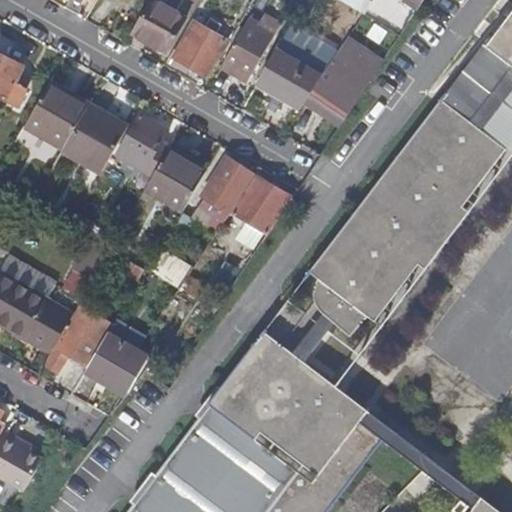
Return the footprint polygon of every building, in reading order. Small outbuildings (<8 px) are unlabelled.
[(169,0),(166,7),(154,0),(134,36),(168,54),(187,19),(177,12),(184,2),(181,0),(169,0)] [(308,0),(293,0),(291,4),(302,11),(308,0)] [(362,0),(346,0),(345,3),(365,14),(371,5),(362,0)] [(403,0),(402,3),(418,13),(425,2),(421,0),(403,0)] [(511,14),(488,47),(486,45),(311,273),(320,280),(316,288),(315,293),(315,298),(316,303),(318,309),(321,313),(324,315),(336,325),(352,338),(369,318),(376,323),(420,266),(406,254),(450,197),(464,208),(508,151),(472,123),(511,71),(511,14)] [(261,25),(251,19),(227,60),(236,65),(231,73),(248,84),(283,26),(267,15),(261,25)] [(206,29),(194,21),(170,62),(183,70),(186,65),(210,80),(231,43),(217,36),(223,25),(213,19),(206,29)] [(385,61),(349,38),(312,95),(347,118),(385,61)] [(323,75),(279,50),(258,86),(301,110),(323,75)] [(0,54),(0,99),(19,110),(28,91),(17,86),(27,66),(0,54)] [(511,145),(511,71),(472,123),(508,151),(511,145)] [(53,82),(51,86),(66,95),(69,92),(53,82)] [(51,86),(25,131),(63,153),(88,110),(91,105),(69,92),(66,95),(51,86)] [(245,110),(264,117),(270,103),(250,95),(245,110)] [(312,95),(306,103),(341,126),(347,118),(312,95)] [(91,105),(88,110),(110,123),(114,117),(91,105)] [(110,123),(88,110),(63,153),(62,155),(101,177),(131,127),(114,117),(110,123)] [(170,134),(141,117),(117,158),(152,178),(168,151),(162,147),(170,134)] [(208,171),(170,149),(146,192),(184,214),(208,171)] [(257,178),(228,159),(203,198),(206,200),(231,215),(257,178)] [(258,175),(257,178),(231,215),(268,237),(294,198),(258,175)] [(464,208),(450,197),(406,254),(420,266),(427,271),(471,213),(464,208)] [(206,200),(202,207),(226,222),(231,215),(206,200)] [(79,216),(71,229),(111,251),(117,241),(118,239),(79,216)] [(111,251),(127,260),(147,271),(150,273),(156,263),(117,241),(111,251)] [(127,260),(111,251),(104,263),(119,272),(127,260)] [(147,271),(127,260),(119,272),(139,284),(147,271)] [(156,263),(150,273),(181,290),(188,279),(156,261),(156,263)] [(34,292),(1,272),(0,273),(0,327),(10,333),(34,292)] [(74,315),(34,292),(10,333),(50,356),(74,315)] [(79,305),(74,315),(50,356),(44,367),(59,377),(71,359),(89,370),(90,368),(110,334),(115,326),(79,305)] [(336,325),(324,315),(294,355),(306,364),(336,325)] [(498,511),(482,499),(474,510),(472,511),(329,511),(384,442),(392,431),(306,364),(294,355),(265,333),(128,511),(498,511)] [(151,358),(110,334),(90,368),(130,392),(151,358)] [(156,341),(149,337),(140,350),(146,355),(156,341)] [(89,370),(86,375),(126,398),(130,392),(90,368),(89,370)] [(392,431),(384,442),(474,510),(482,499),(392,431)] [(22,441),(9,433),(0,447),(0,478),(24,493),(43,461),(32,455),(19,447),(22,441)] [(22,441),(19,447),(32,455),(35,449),(22,441)]
